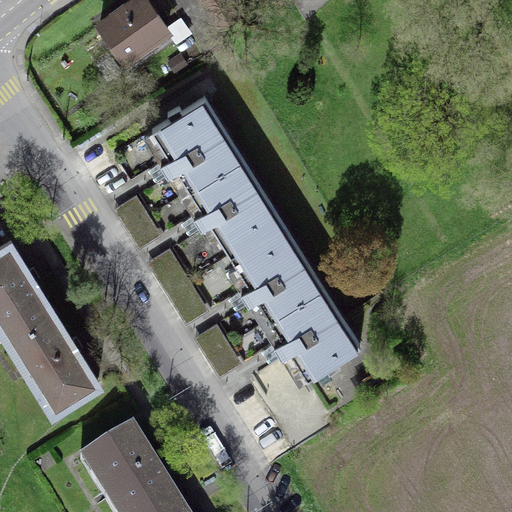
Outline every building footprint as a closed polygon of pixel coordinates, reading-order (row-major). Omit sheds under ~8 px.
[(138,0),(122,0),(82,30),(113,72),(164,34),(138,0)] [(359,349),(197,100),(150,131),(169,161),(207,219),(248,282),(292,350),(311,379),(359,349)] [(137,194),(114,208),(139,248),(162,233),(137,194)] [(32,271),(14,241),(0,249),(0,321),(57,411),(102,388),(75,343),(32,271)] [(171,247),(148,262),(186,323),(209,308),(171,247)] [(219,322),(195,336),(218,375),(242,361),(219,322)] [(121,511),(184,511),(159,472),(131,430),(87,458),(121,511)]
